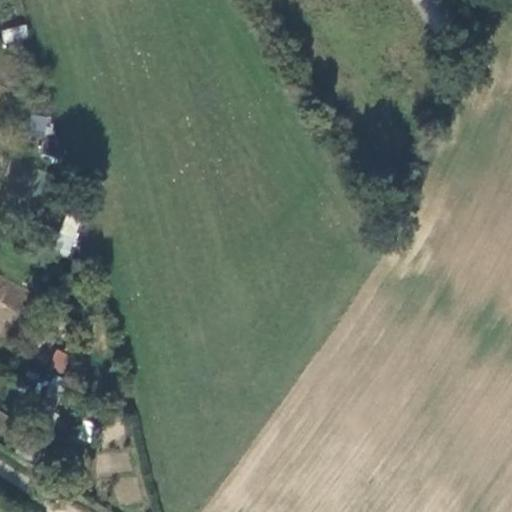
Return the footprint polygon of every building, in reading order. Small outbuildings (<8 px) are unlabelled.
[(1,29),(4,43),(29,37),(26,24),(1,29)] [(50,132),(50,117),(32,116),(31,132),(50,132)] [(56,253),(72,256),(81,218),(64,215),(56,253)] [(0,301),(19,312),(30,292),(0,276),(0,301)] [(64,371),(68,352),(55,349),(51,368),(64,371)]
